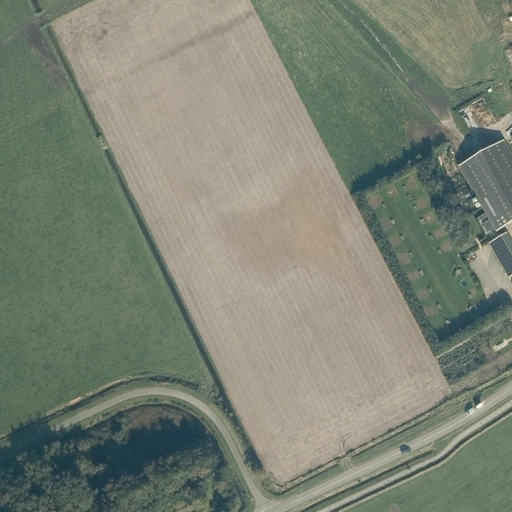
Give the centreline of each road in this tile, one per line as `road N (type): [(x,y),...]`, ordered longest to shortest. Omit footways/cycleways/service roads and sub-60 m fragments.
road 1 (unclassified): [(0,455),(125,396),(175,394),(221,427),(266,511)]
road 2 (tertiary): [(274,511),(511,387)]
